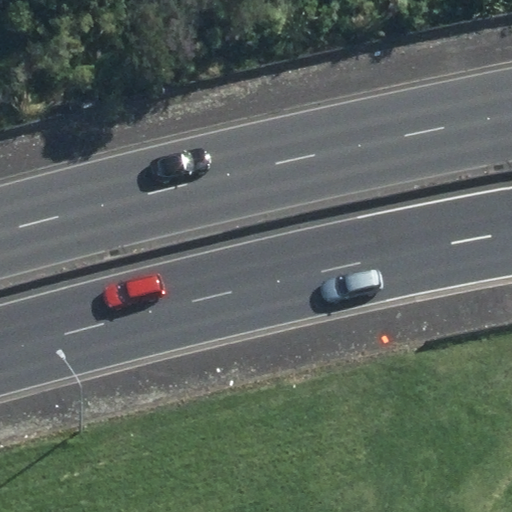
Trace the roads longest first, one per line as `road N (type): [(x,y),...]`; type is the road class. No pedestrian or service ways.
road 1 (primary): [(0,227),(511,108)]
road 2 (primary): [(511,244),(175,307),(0,353)]
